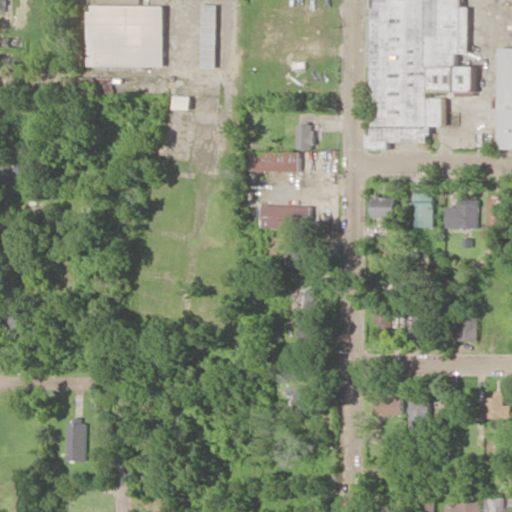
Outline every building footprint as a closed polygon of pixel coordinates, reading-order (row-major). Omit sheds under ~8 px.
[(369,149),(392,149),(392,141),(431,141),(431,125),(449,125),(449,97),(432,97),(432,91),(455,91),(455,94),(477,94),(477,65),(459,65),(459,53),(471,53),(471,6),(464,6),(463,0),(375,0),(376,15),(369,15),(369,67),(375,67),(375,132),(369,132),(369,149)] [(221,4),(206,3),(204,67),(219,68),(221,4)] [(167,5),(95,4),(95,11),(92,11),(91,65),(166,65),(167,5)] [(511,46),(501,46),(500,148),(511,148),(511,46)] [(116,77),(97,76),(97,98),(116,99),(116,77)] [(77,86),(76,77),(65,78),(66,87),(77,86)] [(178,108),(194,108),(194,95),(178,95),(178,108)] [(300,148),(316,148),(316,123),(299,123),(300,148)] [(302,170),(302,151),(255,151),(255,170),(302,170)] [(24,160),(0,158),(0,176),(23,178),(24,160)] [(416,226),(436,226),(436,191),(417,190),(416,226)] [(398,215),(398,195),(374,195),(375,216),(398,215)] [(450,205),(449,227),(480,227),(480,197),(461,197),(461,205),(450,205)] [(507,232),(507,199),(490,199),(490,232),(507,232)] [(265,226),(314,228),(315,205),(266,204),(265,226)] [(290,265),(308,265),(308,242),(289,243),(290,265)] [(316,289),(291,289),(292,301),(301,301),(301,309),(317,309),(316,289)] [(399,327),(399,309),(379,309),(379,327),(399,327)] [(479,341),(480,309),(461,309),(460,340),(479,341)] [(431,335),(431,313),(415,314),(415,335),(431,335)] [(5,316),(6,331),(24,330),(24,315),(5,316)] [(301,343),(314,344),(315,323),(301,323),(301,343)] [(294,411),(319,409),(317,372),(292,374),(294,411)] [(378,414),(406,414),(405,393),(378,394),(378,414)] [(489,396),(489,418),(504,417),(504,421),(511,421),(511,404),(505,404),(505,396),(489,396)] [(464,397),(448,397),(448,418),(465,417),(464,397)] [(432,430),(431,398),(412,399),(412,430),(432,430)] [(87,461),(88,422),(69,422),(67,460),(87,461)] [(440,511),(441,511),(436,511),(437,487),(420,487),(419,511),(440,511)] [(507,497),(487,496),(486,511),(511,511),(507,511),(507,497)]
